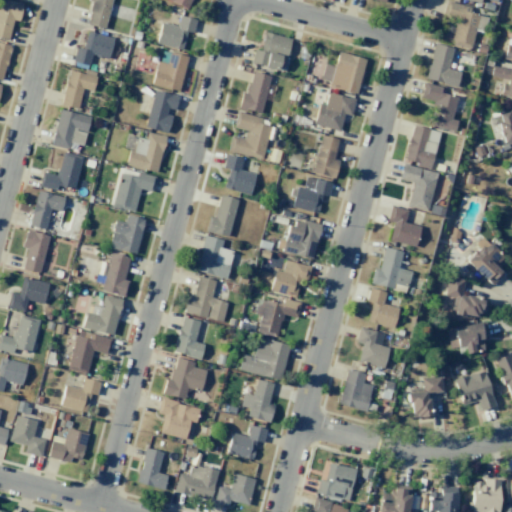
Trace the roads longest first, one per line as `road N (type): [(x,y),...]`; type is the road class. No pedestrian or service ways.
road 1 (residential): [(403,41),(244,0),(100,505)]
road 2 (residential): [(414,0),(274,511)]
road 3 (residential): [(0,208),(57,0)]
road 4 (residential): [(125,511),(0,477)]
